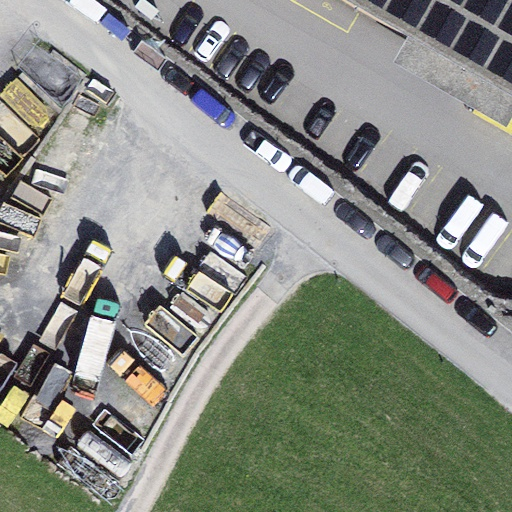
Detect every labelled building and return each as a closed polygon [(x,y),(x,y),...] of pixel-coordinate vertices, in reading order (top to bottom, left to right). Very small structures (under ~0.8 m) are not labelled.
[(511,0),(340,0),(511,99),(511,0)] [(222,437),(276,468),(350,339),(296,308),(222,437)] [(370,360),(291,481),(338,511),(342,511),(420,392),(370,360)] [(420,415),(384,481),(435,508),(471,442),(420,415)] [(275,511),(206,463),(170,511),(275,511)]
